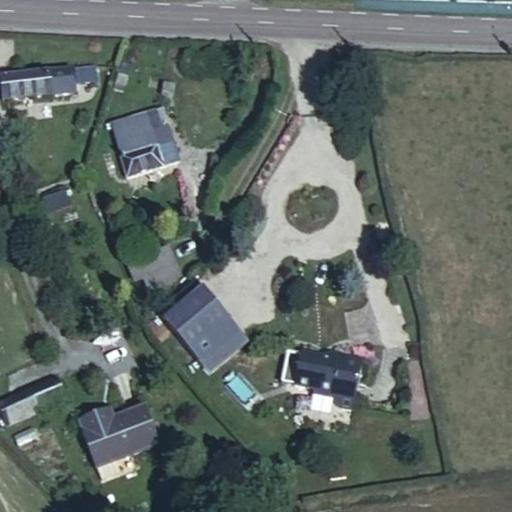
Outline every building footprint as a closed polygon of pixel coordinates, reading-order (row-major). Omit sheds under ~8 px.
[(75,83),(94,82),(93,66),(74,67),(75,83)] [(63,104),(61,85),(0,91),(0,106),(1,118),(64,111),(63,104)] [(72,103),(70,85),(61,85),(63,104),(72,103)] [(174,177),(158,125),(110,140),(125,194),(174,177)] [(129,270),(161,257),(158,249),(126,261),(129,270)] [(165,271),(161,257),(129,270),(134,282),(165,271)] [(139,297),(170,286),(165,271),(134,282),(139,297)] [(232,341),(193,295),(152,329),(175,357),(225,338),(227,345),(232,341)] [(190,376),(227,345),(225,338),(175,357),(190,376)] [(365,431),(378,386),(344,377),(338,380),(301,370),(293,399),(328,410),(327,415),(350,421),(353,427),(365,431)] [(0,443),(60,417),(51,394),(0,415),(0,443)] [(116,432),(112,421),(99,426),(102,437),(116,432)] [(156,464),(141,423),(116,432),(102,437),(99,426),(73,435),(97,502),(117,495),(112,479),(156,464)]
